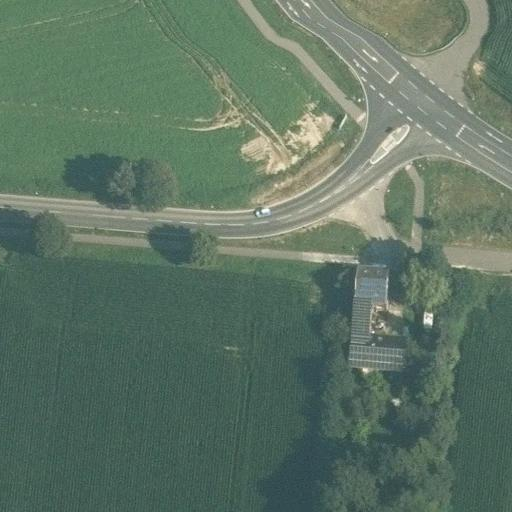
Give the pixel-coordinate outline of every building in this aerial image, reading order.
[(390,295),(359,293),(354,356),(371,358),(373,330),(367,330),(368,325),(388,326),(390,295)] [(371,358),(354,356),(352,382),(383,387),(385,359),(371,358)] [(402,361),(385,359),(383,387),(400,389),(402,361)] [(415,390),(405,389),(404,401),(413,402),(415,390)] [(382,414),(371,413),(369,427),(381,428),(382,414)]
